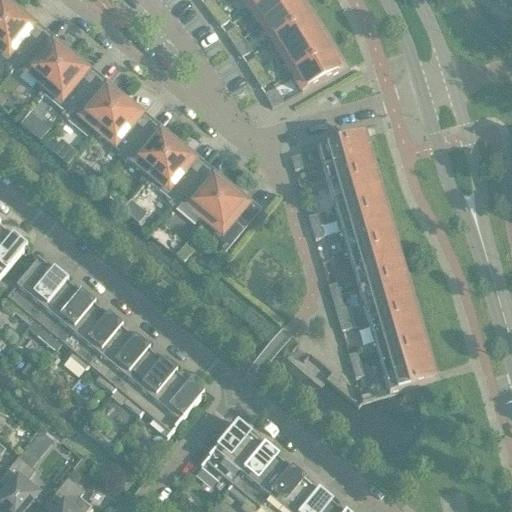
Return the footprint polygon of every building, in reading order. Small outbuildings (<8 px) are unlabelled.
[(211,18),(220,11),(212,0),(210,0),(202,6),(211,18)] [(240,0),(250,13),(267,0),(240,0)] [(296,0),(267,0),(250,13),(261,29),(299,2),(296,0)] [(0,1),(0,33),(18,12),(7,2),(4,5),(0,1)] [(299,2),(261,29),(271,44),(310,19),(299,2)] [(220,11),(211,18),(220,30),(229,23),(220,11)] [(0,33),(0,60),(10,69),(6,73),(10,76),(13,72),(43,37),(27,24),(30,21),(18,12),(0,33)] [(310,19),(271,44),(282,61),(321,37),(310,19)] [(233,48),(242,41),(234,29),(224,36),(233,48)] [(43,37),(13,72),(17,75),(20,71),(40,87),(36,91),(40,94),(72,56),(60,47),(58,49),(43,37)] [(321,37),(282,61),(292,77),(331,54),(321,37)] [(242,41),(233,48),(241,60),(251,53),(242,41)] [(331,54),(292,77),(302,95),(342,73),(331,54)] [(40,94),(37,98),(41,101),(44,97),(63,114),(60,117),(64,120),(67,117),(96,81),(81,69),(83,66),(72,56),(40,94)] [(253,78),(263,72),(255,60),(245,66),(253,78)] [(263,72),(253,78),(260,91),(270,85),(263,72)] [(67,117),(64,120),(90,142),(93,138),(94,139),(125,101),(114,91),(111,94),(96,81),(67,117)] [(271,111),(282,106),(274,91),(264,97),(271,111)] [(125,101),(94,139),(97,142),(100,138),(120,154),(117,158),(120,161),(150,126),(134,113),(137,110),(125,101)] [(150,126),(120,161),(124,164),(127,160),(147,176),(143,180),(147,183),(179,145),(167,136),(165,139),(150,126)] [(328,188),(372,175),(362,140),(318,152),(328,188)] [(147,183),(144,187),(148,190),(151,186),(170,203),(167,206),(171,209),(174,206),(203,170),(188,158),(190,155),(179,145),(147,183)] [(291,160),(294,173),(303,170),(299,158),(291,160)] [(203,170),(174,206),(178,209),(181,205),(200,221),(197,225),(201,228),(232,190),(221,180),(218,183),(203,170)] [(382,210),(372,175),(328,188),(338,223),(382,210)] [(201,228),(197,232),(201,235),(204,231),(224,247),(220,251),(225,255),(257,215),(241,202),(244,199),(232,190),(201,228)] [(338,223),(348,258),(392,245),(382,210),(338,223)] [(308,219),(311,231),(320,228),(317,217),(308,219)] [(311,231),(315,242),(323,240),(320,228),(311,231)] [(0,232),(0,282),(24,254),(27,257),(28,256),(0,232)] [(402,280),(392,245),(348,258),(358,293),(402,280)] [(186,247),(176,259),(184,266),(194,254),(186,247)] [(37,265),(7,301),(1,308),(12,318),(14,315),(31,329),(65,287),(37,264),(36,265),(37,265)] [(358,293),(368,327),(412,314),(402,280),(358,293)] [(93,310),(65,287),(31,329),(27,333),(54,355),(58,352),(93,310)] [(328,289),(332,301),(340,298),(337,287),(328,289)] [(340,298),(332,301),(335,312),(343,309),(340,298)] [(120,332),(93,310),(58,352),(62,347),(73,356),(69,361),(85,374),(120,332)] [(422,348),(412,314),(368,327),(378,361),(422,348)] [(147,355),(120,332),(85,374),(89,370),(100,379),(96,383),(112,397),(147,355)] [(422,348),(378,361),(389,397),(433,384),(422,348)] [(174,378),(147,355),(112,397),(113,397),(116,392),(127,401),(123,406),(139,420),(174,378)] [(348,357),(351,369),(360,366),(357,355),(348,357)] [(351,369),(355,381),(364,378),(360,366),(351,369)] [(205,404),(174,378),(139,420),(140,420),(144,415),(170,437),(166,442),(167,442),(201,402),(204,405),(205,404)] [(227,493),(228,493),(263,452),(232,426),(231,427),(234,430),(200,470),(217,484),(221,480),(231,488),(227,493)] [(28,450),(19,462),(30,471),(40,460),(28,450)] [(258,511),(290,474),(263,452),(228,493),(244,507),(240,511),(258,511)] [(24,511),(37,498),(25,488),(34,475),(30,471),(19,462),(18,461),(0,481),(0,483),(1,482),(10,489),(0,500),(0,511),(24,511)] [(304,511),(317,497),(290,474),(258,511),(304,511)] [(88,511),(90,511),(79,502),(83,495),(67,481),(43,510),(44,511),(47,506),(54,511),(88,511)] [(334,511),(317,497),(304,511),(334,511)]
